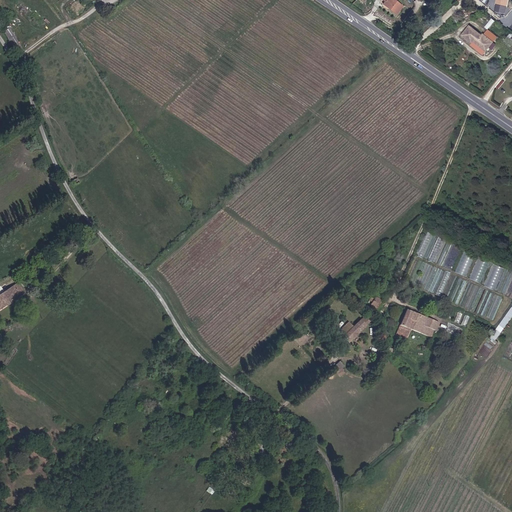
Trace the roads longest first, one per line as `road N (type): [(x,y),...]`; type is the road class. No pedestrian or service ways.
road 1 (unclassified): [(339,511),(324,458),(197,354),(160,295),(85,214),(45,139),(25,71)]
road 2 (primary): [(511,127),(327,0)]
road 3 (track): [(400,302),(394,292),(473,100)]
road 4 (track): [(25,71),(25,50),(114,0)]
